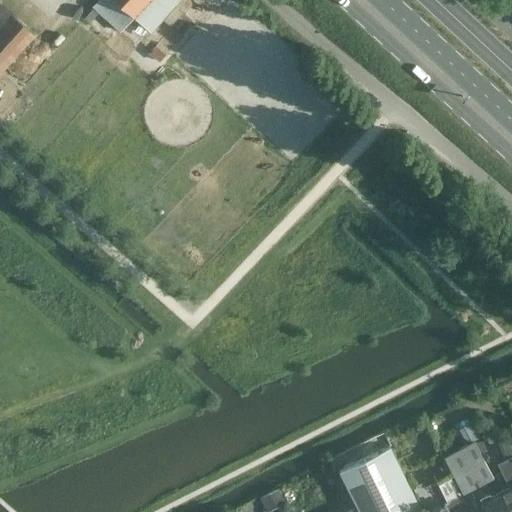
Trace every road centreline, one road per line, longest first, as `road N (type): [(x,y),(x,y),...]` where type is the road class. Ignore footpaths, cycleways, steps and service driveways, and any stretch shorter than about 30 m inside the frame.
road 1 (unclassified): [(511,202),(272,0)]
road 2 (secondary): [(340,0),(511,157)]
road 3 (secondary): [(511,119),(382,0)]
